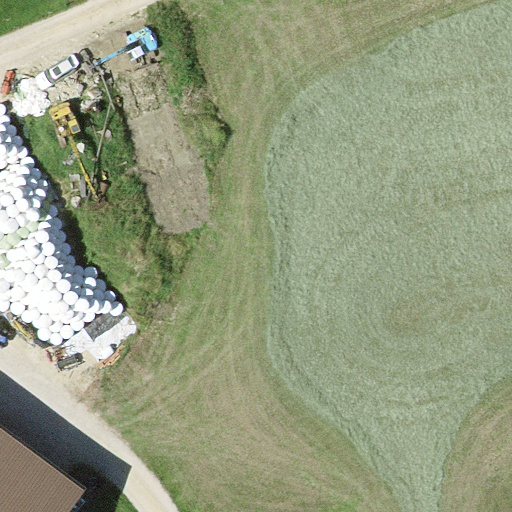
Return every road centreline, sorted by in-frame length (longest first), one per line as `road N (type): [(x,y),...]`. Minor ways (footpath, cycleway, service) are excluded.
road 1 (track): [(153,511),(147,495),(0,375)]
road 2 (track): [(128,0),(0,51)]
